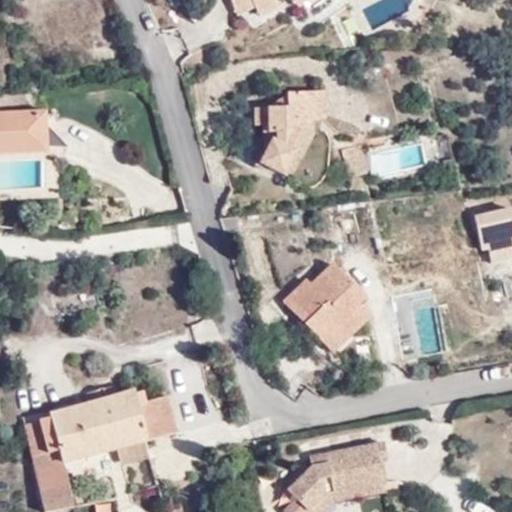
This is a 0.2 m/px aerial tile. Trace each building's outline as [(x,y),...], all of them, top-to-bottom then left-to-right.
[(233,0),(238,10),(255,3),(257,14),(281,4),(279,0),(296,0),(298,3),(300,0),(233,0)] [(305,116),(314,115),(328,115),(326,85),(287,87),(287,97),(266,99),(267,125),(275,130),(257,160),(280,173),(283,168),(288,170),(302,149),(289,144),(305,116)] [(1,115),(0,115),(0,139),(35,137),(63,136),(65,132),(34,121),(44,110),(19,112),(19,104),(2,104),(1,115)] [(311,134),(314,115),(305,116),(289,144),(302,149),(311,134)] [(447,135),(435,137),(440,163),(453,162),(447,135)] [(0,155),(36,153),(35,137),(0,139),(0,155)] [(364,146),(342,151),(347,177),(369,172),(364,146)] [(325,344),(351,320),(347,316),(367,297),(337,263),(318,281),(314,277),(287,302),(296,311),(307,299),(322,314),(308,327),(325,344)] [(307,299),(296,311),(308,327),(322,314),(307,299)] [(361,330),(351,320),(325,344),(334,354),(361,330)] [(107,388),(87,393),(90,404),(50,415),(51,421),(27,425),(48,511),(78,504),(70,460),(179,433),(170,397),(137,403),(133,392),(109,397),(107,388)] [(381,487),(375,437),(339,442),(339,452),(320,455),(283,483),(292,495),(278,506),(283,511),(316,511),(340,492),(381,487)] [(158,484),(129,491),(133,511),(148,511),(163,509),(158,484)]
